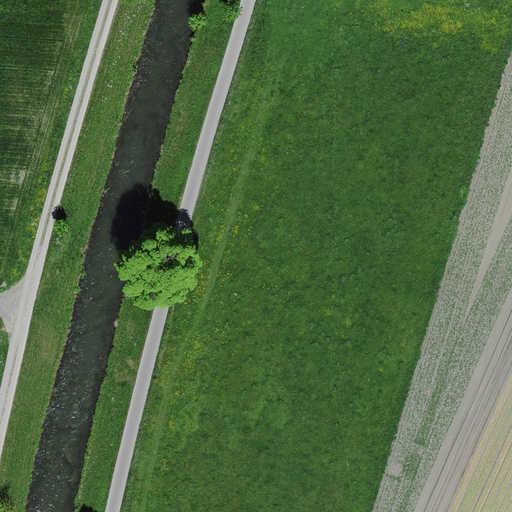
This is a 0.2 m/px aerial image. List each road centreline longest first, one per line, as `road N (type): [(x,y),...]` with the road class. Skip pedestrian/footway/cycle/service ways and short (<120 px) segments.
road 1 (unclassified): [(245,0),(111,511)]
road 2 (track): [(115,0),(22,305),(0,422)]
